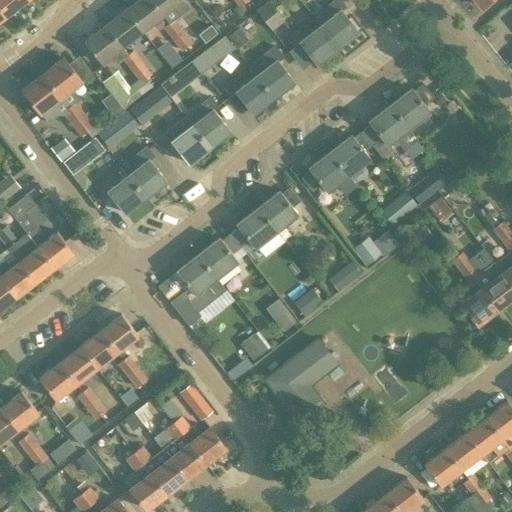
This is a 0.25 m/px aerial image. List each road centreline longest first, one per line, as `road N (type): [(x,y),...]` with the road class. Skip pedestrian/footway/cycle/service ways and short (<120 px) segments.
road 1 (residential): [(447,22),(370,88),(331,88),(221,174),(215,210),(131,268)]
road 2 (residential): [(131,268),(259,440),(257,497)]
road 3 (residential): [(297,497),(330,495),(511,364)]
road 4 (residential): [(0,99),(114,239),(112,258)]
road 5 (residential): [(112,258),(0,344)]
